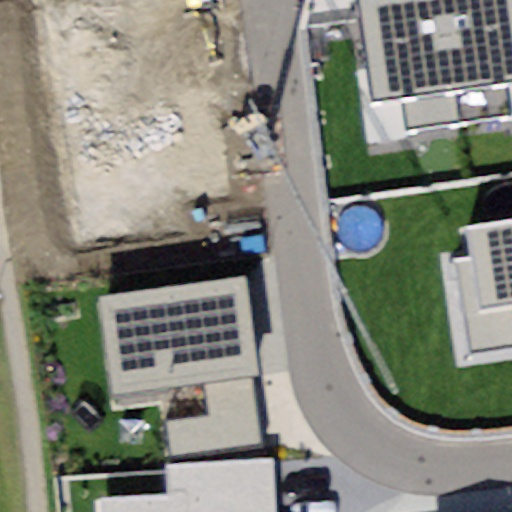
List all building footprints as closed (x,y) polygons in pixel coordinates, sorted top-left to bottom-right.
[(444,0),(355,0),(370,101),(401,97),(406,130),(462,122),(444,0)] [(511,0),(444,0),(462,122),(511,115),(507,82),(511,81),(511,0)] [(511,222),(470,229),(482,312),(511,307),(511,222)] [(249,280),(100,300),(113,396),(202,383),(252,377),(262,376),(249,280)] [(252,377),(202,383),(206,416),(165,421),(170,461),(260,450),(252,377)] [(191,464),(193,494),(193,511),(275,511),(272,459),(191,464)] [(193,511),(193,494),(97,498),(97,511),(193,511)]
